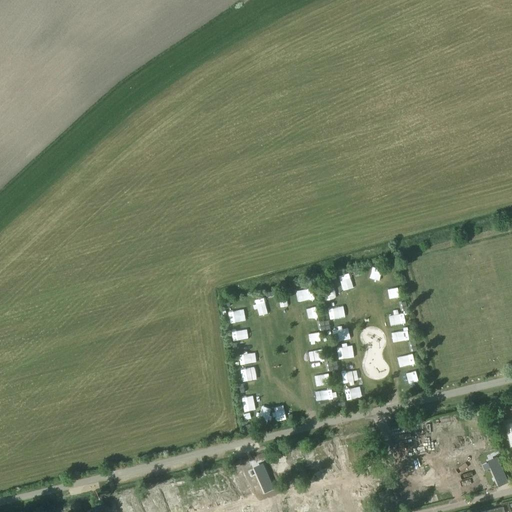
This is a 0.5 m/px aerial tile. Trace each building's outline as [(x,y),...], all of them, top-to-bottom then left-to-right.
[(471,416),(467,417),(467,423),(472,423),(472,428),(480,426),(480,412),(472,412),(471,416)] [(464,415),(450,416),(450,421),(448,421),(448,427),(452,427),(452,430),(465,428),(464,415)] [(442,418),(430,422),(434,436),(446,433),(442,418)] [(421,423),(408,427),(413,442),(426,439),(425,433),(427,433),(427,428),(423,428),(421,423)] [(322,446),(315,447),(321,467),(328,465),(322,446)] [(409,464),(425,459),(422,452),(406,457),(409,464)] [(496,457),(489,461),(492,468),(490,468),(498,486),(507,482),(496,457)] [(267,486),(262,460),(254,462),(258,479),(262,479),(264,487),(267,486)] [(233,469),(222,470),(224,483),(235,482),(233,469)] [(470,480),(470,482),(467,483),(468,487),(472,487),(473,490),(480,488),(479,484),(482,483),(481,479),(478,480),(477,478),(470,480)] [(197,505),(189,481),(181,482),(189,507),(197,505)] [(433,484),(435,495),(431,496),(432,501),(445,498),(442,483),(433,484)] [(324,491),(316,492),(317,501),(325,500),(324,491)] [(360,511),(356,493),(349,495),(352,511),(360,511)] [(336,496),(330,498),(333,511),(344,511),(344,510),(339,511),(336,496)] [(317,511),(315,501),(308,502),(309,511),(317,511)] [(173,511),(175,511),(181,510),(178,502),(171,505),(173,511)]
